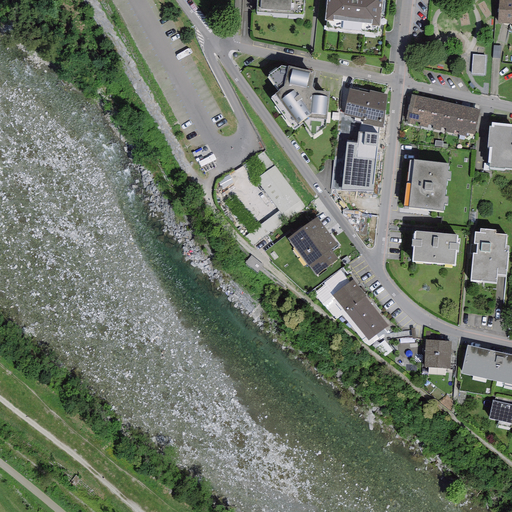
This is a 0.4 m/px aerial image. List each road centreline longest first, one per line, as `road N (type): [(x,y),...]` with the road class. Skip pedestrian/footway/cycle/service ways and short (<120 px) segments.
road 1 (residential): [(214,43),(374,265)]
road 2 (residential): [(399,77),(381,260),(374,265)]
road 3 (residential): [(214,43),(399,77)]
road 4 (residential): [(374,265),(413,311),(511,346)]
